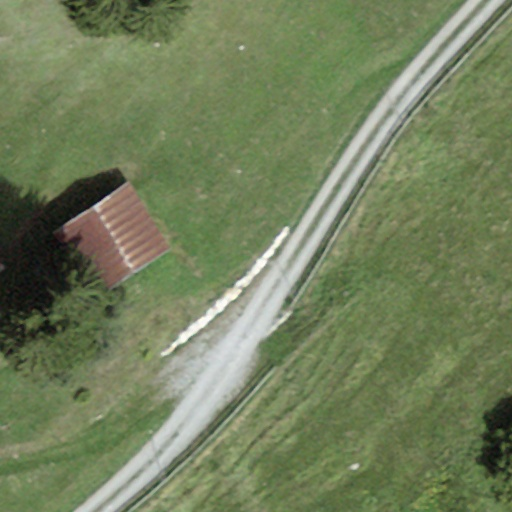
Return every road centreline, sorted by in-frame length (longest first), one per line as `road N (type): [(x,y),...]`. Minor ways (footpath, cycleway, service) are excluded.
road 1 (track): [(492,0),(390,111),(223,389),(186,435),(100,511)]
road 2 (track): [(223,389),(176,391),(68,450),(0,464)]
